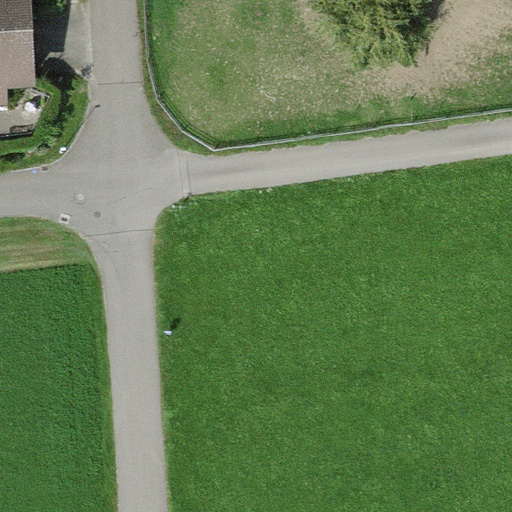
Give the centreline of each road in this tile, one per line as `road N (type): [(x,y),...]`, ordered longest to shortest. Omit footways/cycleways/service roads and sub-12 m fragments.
road 1 (unclassified): [(511,128),(128,185)]
road 2 (unclassified): [(149,511),(128,185)]
road 3 (residential): [(128,185),(119,0)]
road 4 (residential): [(128,185),(0,199)]
